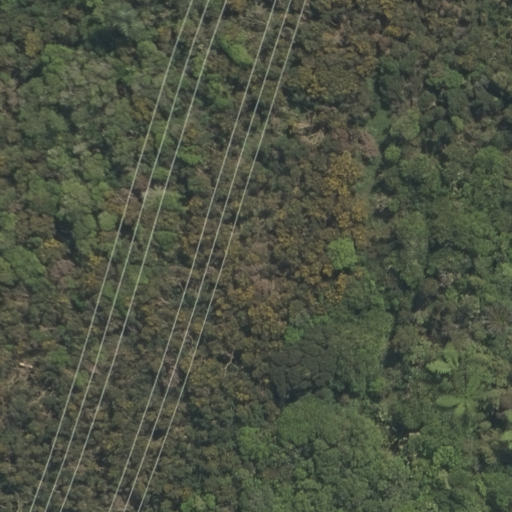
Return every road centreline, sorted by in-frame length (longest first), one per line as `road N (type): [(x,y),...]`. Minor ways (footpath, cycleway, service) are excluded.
road 1 (track): [(113,511),(207,315),(320,0)]
road 2 (track): [(352,0),(458,38),(511,30)]
